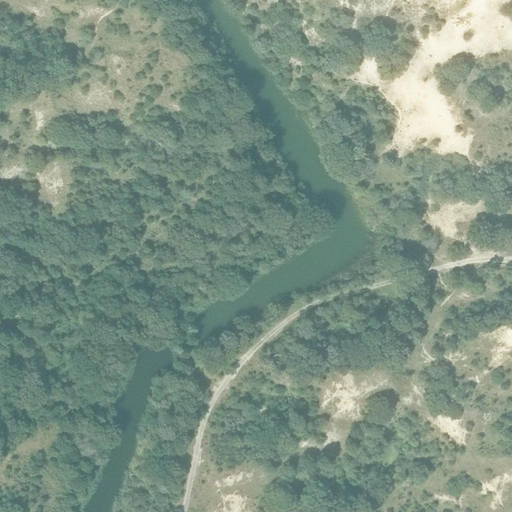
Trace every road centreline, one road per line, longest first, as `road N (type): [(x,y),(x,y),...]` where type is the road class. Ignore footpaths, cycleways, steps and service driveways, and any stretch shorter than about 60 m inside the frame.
road 1 (track): [(184,511),(207,411),(272,331),(313,303),(476,263),(511,265)]
road 2 (track): [(116,0),(75,67),(34,65),(0,79)]
